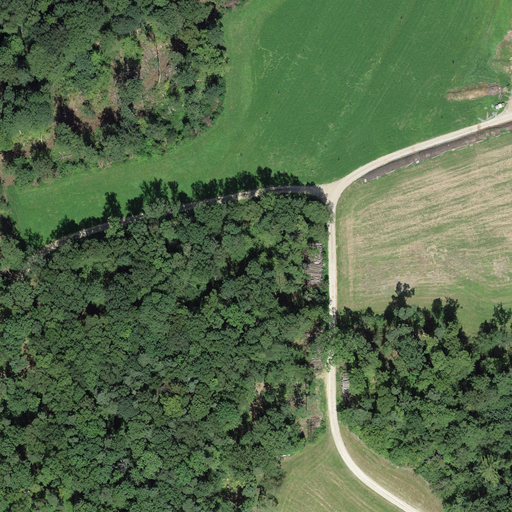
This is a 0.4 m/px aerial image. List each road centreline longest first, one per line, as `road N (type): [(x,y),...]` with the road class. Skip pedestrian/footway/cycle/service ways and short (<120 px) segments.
road 1 (track): [(511,116),(374,163),(331,197),(326,357),(335,436),(352,469),(413,511)]
road 2 (track): [(337,189),(227,195),(52,246),(0,308)]
